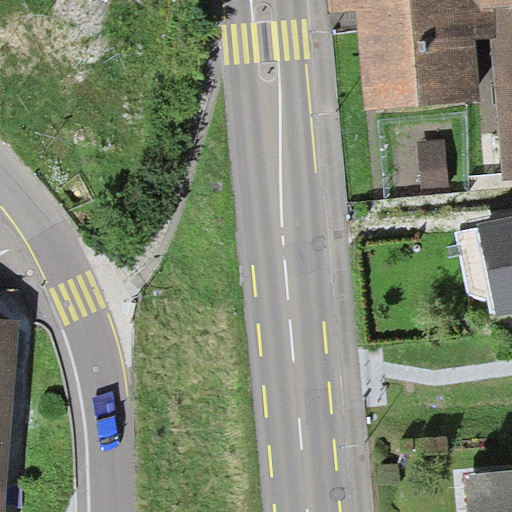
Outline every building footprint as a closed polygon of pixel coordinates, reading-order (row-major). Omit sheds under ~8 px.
[(0,0),(0,14),(78,3),(77,0),(0,0)] [(511,184),(511,0),(332,0),(333,20),(361,18),(368,113),(483,106),(479,46),(497,45),(506,185),(511,184)] [(445,141),(418,144),(423,193),(451,190),(445,141)] [(511,223),(457,234),(470,295),(487,302),(490,319),(496,317),(498,327),(511,324),(511,223)] [(0,511),(4,511),(21,320),(0,318),(0,511)] [(511,511),(511,476),(465,480),(467,511),(511,511)]
